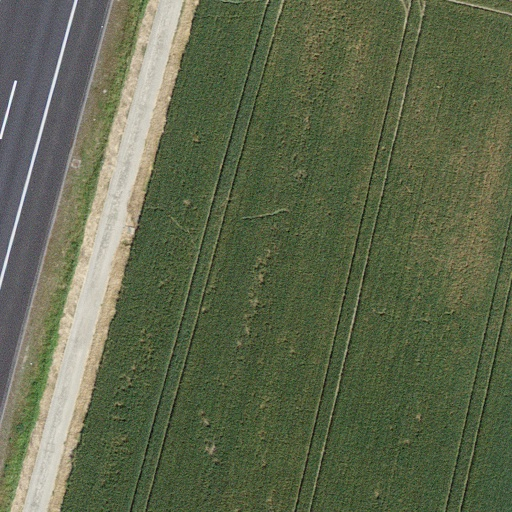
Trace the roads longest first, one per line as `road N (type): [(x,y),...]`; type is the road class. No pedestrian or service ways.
road 1 (track): [(36,511),(173,0)]
road 2 (motorway): [(0,142),(38,0)]
